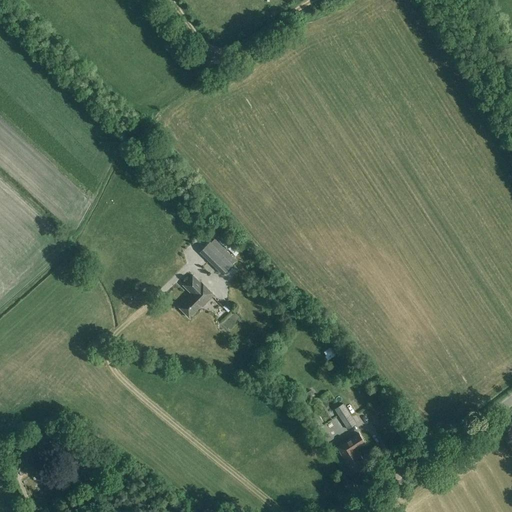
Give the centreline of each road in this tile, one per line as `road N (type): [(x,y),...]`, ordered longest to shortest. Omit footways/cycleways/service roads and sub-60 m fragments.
road 1 (track): [(280,511),(109,360),(117,331),(192,261)]
road 2 (tertiary): [(360,511),(511,399)]
road 3 (track): [(312,0),(226,48),(205,43),(171,0)]
